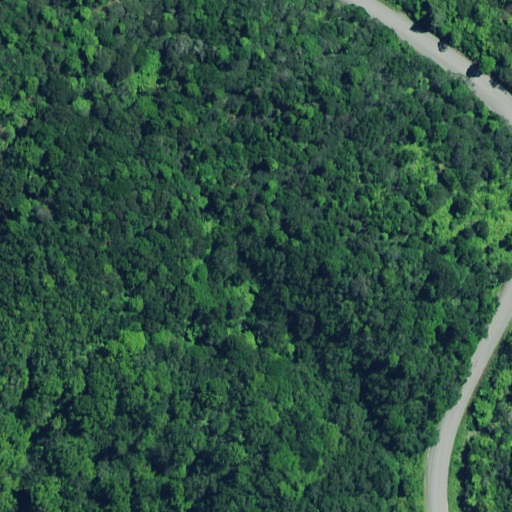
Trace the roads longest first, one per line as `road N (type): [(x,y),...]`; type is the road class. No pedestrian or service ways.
road 1 (tertiary): [(446,511),(453,366),(511,282)]
road 2 (tertiary): [(511,123),(352,0)]
